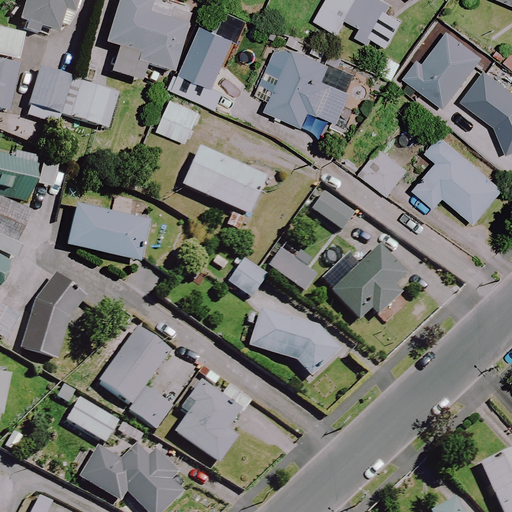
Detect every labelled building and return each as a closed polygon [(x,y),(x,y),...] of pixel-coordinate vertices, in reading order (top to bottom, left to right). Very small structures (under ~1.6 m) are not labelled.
[(22,0),(14,24),(24,27),(22,34),(37,39),(39,32),(54,38),(57,29),(66,32),(76,0),(22,0)] [(148,2),(141,0),(115,0),(102,45),(115,49),(108,74),(138,83),(142,67),(169,75),(185,24),(145,12),(148,2)] [(390,8),(376,0),(326,0),(313,23),(336,36),(345,22),(360,30),(354,40),(367,47),(390,8)] [(21,37),(0,31),(0,58),(15,62),(21,37)] [(480,59),(446,35),(423,68),(418,64),(405,83),(444,111),(480,59)] [(327,67),(291,51),(280,74),(267,68),(255,97),(269,103),(265,113),(302,129),(310,112),(334,122),(353,79),(327,67)] [(400,65),(385,58),(376,75),(391,82),(400,65)] [(218,70),(189,59),(175,93),(204,105),(218,70)] [(0,109),(6,111),(17,65),(0,60),(0,109)] [(115,96),(35,70),(24,106),(104,131),(115,96)] [(511,153),(511,93),(485,73),(462,106),(495,129),(502,156),(511,153)] [(242,88),(226,78),(214,97),(231,107),(242,88)] [(199,112),(176,104),(170,121),(193,129),(199,112)] [(422,152),(439,166),(416,195),(434,209),(443,199),(475,225),(506,185),(450,141),(438,131),(422,152)] [(406,171),(379,150),(359,177),(386,197),(406,171)] [(0,198),(24,204),(34,160),(0,151),(0,152),(0,198)] [(196,153),(179,191),(233,214),(225,231),(239,237),(263,182),(196,153)] [(54,160),(42,157),(34,193),(46,196),(54,160)] [(351,219),(322,197),(309,213),(339,236),(351,219)] [(0,278),(11,258),(16,242),(30,211),(0,200),(0,278)] [(144,225),(71,207),(62,247),(134,264),(144,225)] [(404,278),(375,249),(356,268),(342,254),(328,268),(342,283),(328,296),(357,326),(369,314),(375,320),(399,297),(392,290),(404,278)] [(264,279),(239,264),(225,287),(250,302),(264,279)] [(56,276),(35,303),(20,352),(58,363),(70,320),(87,299),(56,276)] [(18,316),(0,305),(0,337),(4,340),(18,316)] [(311,386),(338,355),(304,326),(260,311),(247,350),(287,364),(311,386)] [(167,356),(134,331),(95,384),(128,409),(167,356)] [(219,399),(198,385),(178,415),(185,419),(173,438),(216,467),(233,441),(224,435),(243,406),(224,393),(219,399)] [(169,412),(144,394),(128,416),(153,434),(169,412)] [(115,426),(74,402),(61,424),(102,448),(115,426)] [(157,470),(130,450),(117,467),(96,451),(75,478),(116,508),(123,499),(139,511),(164,511),(179,494),(166,484),(173,474),(161,465),(157,470)] [(511,511),(511,452),(477,469),(497,511),(511,511)] [(461,511),(453,498),(429,511),(461,511)]
